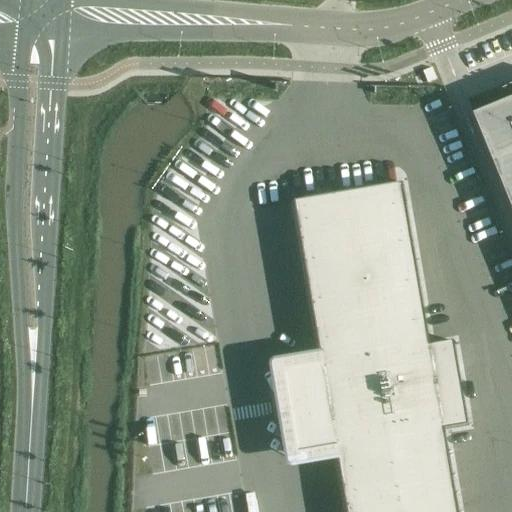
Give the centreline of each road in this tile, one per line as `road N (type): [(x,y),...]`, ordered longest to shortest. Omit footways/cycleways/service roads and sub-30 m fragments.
road 1 (tertiary): [(62,18),(371,34),(460,0)]
road 2 (tertiary): [(29,17),(12,202),(20,333),(32,388)]
road 3 (tertiary): [(32,388),(44,325),(49,83),(62,18)]
road 4 (tertiary): [(25,511),(32,388)]
